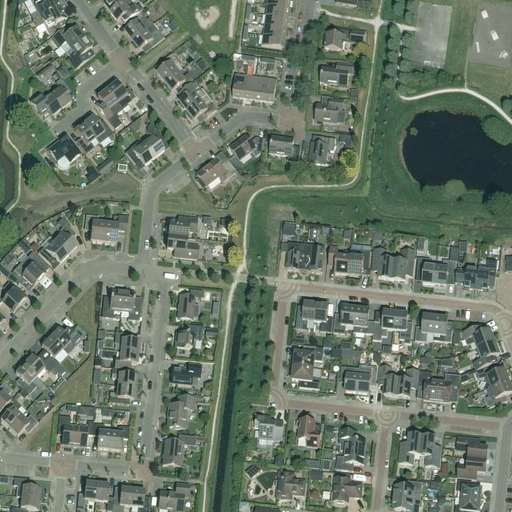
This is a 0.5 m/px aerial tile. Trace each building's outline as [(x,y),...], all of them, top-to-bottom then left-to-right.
[(33,23),(59,9),(54,0),(31,0),(25,2),(25,3),(29,1),(35,13),(29,17),(33,23)] [(127,0),(108,0),(102,4),(110,14),(127,0)] [(127,0),(123,4),(110,14),(117,23),(119,22),(123,26),(130,21),(140,13),(143,11),(139,6),(136,8),(133,4),(129,0),(127,0)] [(290,0),(267,0),(267,6),(289,9),(290,0)] [(267,6),(265,16),(287,19),(289,9),(267,6)] [(59,9),(33,23),(36,29),(42,26),(49,38),(45,40),(46,41),(64,27),(62,23),(65,21),(59,9)] [(140,13),(130,21),(134,25),(124,33),(132,42),(153,26),(148,19),(146,21),(140,13)] [(265,16),(264,26),(286,29),(287,19),(265,16)] [(153,26),(132,42),(133,44),(132,46),(136,51),(138,50),(139,52),(149,44),(152,49),(164,40),(158,32),(153,26)] [(286,29),(264,26),(263,36),(285,39),(286,29)] [(68,35),(64,29),(50,40),(58,50),(60,48),(65,54),(69,51),(83,39),(81,36),(83,35),(78,30),(77,31),(76,29),(68,35)] [(364,35),(352,33),(340,31),(339,37),(326,36),(324,50),(342,52),(343,44),(362,46),(364,35)] [(285,39),(263,36),(261,47),(283,50),(285,39)] [(69,51),(65,54),(69,60),(67,62),(74,72),(88,61),(84,55),(91,49),(83,39),(69,51)] [(164,84),(177,74),(173,68),(179,64),(172,55),(163,62),(166,67),(157,75),(164,84)] [(51,65),(36,77),(39,81),(54,69),(51,65)] [(322,69),(320,84),(338,86),(338,88),(346,89),(348,75),(352,75),(353,68),(337,65),(336,71),(322,69)] [(179,72),(177,74),(164,84),(167,88),(166,89),(170,95),(181,86),(185,91),(194,83),(188,75),(184,78),(179,72)] [(243,100),(246,77),(235,76),(232,98),(243,100)] [(255,79),(246,77),(243,100),(252,101),(255,79)] [(265,80),(255,79),(252,101),(262,102),(265,80)] [(50,97),(61,111),(70,104),(62,94),(67,90),(60,80),(55,84),(59,90),(50,97)] [(265,80),(262,102),(273,104),(276,82),(265,80)] [(185,91),(178,96),(181,101),(179,103),(180,104),(178,105),(183,111),(184,110),(186,112),(208,96),(203,90),(200,91),(194,83),(185,91)] [(116,84),(106,91),(122,112),(127,108),(126,106),(135,99),(127,90),(123,93),(116,84)] [(99,102),(95,106),(99,112),(108,123),(114,131),(121,126),(117,121),(119,120),(116,116),(117,116),(122,112),(106,91),(97,99),(99,102)] [(51,119),(61,111),(50,97),(44,101),(43,101),(39,96),(30,104),(38,114),(43,111),(45,111),(51,119)] [(208,96),(186,112),(188,115),(187,116),(191,122),(193,121),(194,122),(203,114),(207,119),(216,112),(210,104),(212,102),(208,96)] [(343,102),(330,101),(329,108),(317,106),(315,122),(336,125),(338,109),(342,110),(343,102)] [(99,146),(108,139),(112,135),(105,126),(101,129),(92,119),(83,125),(95,141),(99,146)] [(83,125),(74,132),(83,143),(78,147),(85,156),(90,153),(94,150),(90,145),(95,141),(83,125)] [(151,138),(142,145),(153,160),(163,152),(158,146),(163,142),(155,131),(149,135),(151,138)] [(69,165),(69,164),(80,156),(66,137),(48,152),(56,163),(56,164),(57,165),(57,167),(58,168),(59,169),(61,169),(62,170),(63,170),(65,169),(66,169),(67,168),(68,167),(69,165)] [(251,153),(255,158),(262,153),(264,140),(256,139),(250,144),(245,138),(230,150),(239,162),(251,153)] [(300,150),(292,149),(293,141),(272,138),(269,156),(287,158),(287,163),(298,164),(300,150)] [(335,140),(322,139),(321,146),(311,145),(309,164),(324,167),(326,152),(333,153),(335,140)] [(131,150),(125,154),(133,165),(139,161),(144,168),(153,160),(142,145),(140,142),(131,150)] [(196,176),(199,179),(196,182),(203,191),(218,179),(223,184),(237,173),(228,161),(220,168),(215,161),(196,176)] [(102,244),(104,225),(97,224),(98,219),(85,217),(84,229),(91,230),(89,243),(102,244)] [(104,225),(102,244),(115,246),(116,237),(125,238),(126,234),(127,219),(117,217),(117,218),(113,217),(112,220),(112,226),(104,225)] [(169,225),(169,226),(167,226),(165,227),(165,232),(166,234),(168,234),(167,238),(186,240),(187,234),(195,234),(196,221),(177,219),(177,226),(169,225)] [(284,224),(283,235),(282,237),(294,238),(296,226),(284,224)] [(55,241),(53,243),(67,257),(76,248),(69,242),(75,236),(65,226),(59,232),(61,235),(60,235),(59,234),(57,234),(53,238),(53,240),(55,241)] [(186,240),(167,238),(166,251),(174,252),(173,259),(196,261),(198,248),(185,247),(186,240)] [(67,257),(53,243),(45,251),(43,249),(37,255),(48,264),(52,259),(59,266),(67,257)] [(287,253),(285,270),(297,272),(297,271),(304,271),(306,246),(297,245),(288,244),(287,253)] [(324,248),(315,247),(306,246),(304,271),(310,272),(310,273),(322,274),(324,248)] [(347,277),(349,257),(350,254),(345,253),(344,259),(337,258),(338,250),(330,249),(328,267),(335,268),(334,276),(347,277)] [(357,258),(349,257),(347,277),(361,279),(362,271),(368,271),(370,253),(358,252),(357,258)] [(391,282),(393,262),(385,261),(386,253),(374,252),(372,273),(378,274),(378,280),(391,282)] [(401,263),(393,262),(391,282),(404,283),(405,278),(411,279),(414,253),(402,252),(401,263)] [(31,254),(21,265),(39,282),(46,275),(45,274),(48,270),(31,254)] [(434,286),(435,269),(429,268),(430,261),(418,259),(416,271),(423,272),(422,285),(434,286)] [(442,269),(435,269),(434,286),(445,288),(447,275),(455,275),(456,264),(443,262),(442,269)] [(486,271),(478,270),(475,291),(487,292),(487,289),(494,289),(497,263),(487,262),(486,271)] [(14,272),(10,276),(19,285),(23,281),(31,290),(39,282),(21,265),(20,265),(14,272)] [(475,291),(478,270),(466,269),(465,272),(456,271),(455,285),(464,286),(464,290),(475,291)] [(6,280),(9,283),(2,290),(5,293),(19,307),(27,299),(16,289),(19,285),(10,276),(6,280)] [(102,306),(101,319),(112,320),(113,312),(120,313),(122,293),(111,292),(110,299),(109,307),(102,306)] [(179,297),(177,320),(192,322),(192,320),(196,320),(198,308),(193,307),(194,299),(202,300),(203,293),(189,292),(188,298),(179,297)] [(0,304),(1,304),(12,314),(19,307),(5,293),(2,296),(5,299),(1,302),(0,300),(0,304)] [(122,293),(120,313),(128,314),(127,322),(138,323),(140,311),(132,311),(133,302),(134,294),(122,293)] [(314,324),(316,306),(304,304),(302,317),(296,316),(295,331),(306,332),(307,323),(314,324)] [(316,306),(314,324),(321,324),(319,333),(331,335),(332,320),(326,319),(328,307),(316,306)] [(334,320),(333,335),(344,336),(345,328),(353,329),(356,310),(342,309),(342,317),(341,321),(334,320)] [(353,329),(353,335),(366,336),(366,335),(373,336),(374,324),(367,323),(369,311),(356,310),(353,329)] [(374,324),(373,336),(372,342),(381,343),(381,338),(386,339),(387,331),(393,332),(395,314),(383,313),(382,325),(374,324)] [(395,314),(393,332),(400,333),(399,341),(404,342),(404,345),(410,346),(411,331),(406,331),(406,324),(407,316),(395,314)] [(433,336),(435,319),(423,317),(422,329),(416,329),(414,343),(426,344),(427,336),(433,336)] [(447,320),(435,319),(433,336),(432,342),(450,344),(451,332),(446,332),(447,320)] [(464,334),(462,335),(464,342),(469,340),(471,345),(474,344),(476,350),(494,344),(490,332),(486,333),(483,327),(480,328),(464,334)] [(57,331),(49,339),(62,352),(67,356),(81,342),(72,333),(66,328),(61,334),(57,331)] [(175,334),(174,349),(194,351),(195,342),(201,343),(202,329),(190,328),(189,336),(175,334)] [(127,336),(122,335),(115,334),(114,345),(120,346),(120,353),(137,354),(139,342),(126,341),(127,336)] [(62,352),(49,339),(41,348),(49,356),(44,362),(53,371),(57,366),(59,365),(54,360),(62,352)] [(478,363),(473,365),(476,372),(493,365),(497,364),(495,358),(499,356),(494,344),(476,350),(479,357),(476,358),(478,363)] [(292,358),(291,360),(292,363),(293,365),(293,368),(313,370),(314,362),(322,363),(322,357),(323,350),(303,348),(303,355),(294,354),(294,357),(292,358)] [(114,364),(114,370),(124,371),(130,371),(130,366),(136,366),(137,354),(120,353),(119,360),(115,359),(114,364)] [(31,358),(23,367),(36,379),(44,370),(49,375),(53,371),(44,362),(40,366),(31,358)] [(451,367),(451,358),(438,359),(439,367),(451,367)] [(57,366),(53,371),(60,377),(64,373),(57,366)] [(191,379),(199,380),(200,367),(188,366),(187,373),(172,371),(170,385),(190,387),(191,379)] [(36,379),(23,367),(15,375),(24,384),(20,388),(28,396),(36,388),(31,384),(36,379)] [(313,370),(293,368),(293,371),(291,372),(290,374),(290,377),(292,379),(291,382),(299,382),(299,389),(319,391),(319,384),(311,383),(313,370)] [(364,379),(358,378),(356,395),(368,396),(369,384),(375,384),(377,369),(365,368),(364,379)] [(491,390),(508,383),(508,381),(509,379),(508,374),(505,374),(504,371),(495,374),(493,368),(476,374),(479,381),(484,379),(486,385),(483,390),(484,393),(484,392),(484,393),(486,392),(491,390)] [(341,369),(340,381),(346,381),(344,393),(356,395),(358,378),(359,371),(352,370),(341,369)] [(378,384),(378,387),(384,388),(383,397),(396,399),(398,377),(390,376),(391,370),(380,369),(378,384)] [(117,388),(134,390),(135,378),(123,376),(124,371),(114,370),(112,370),(111,380),(118,381),(117,388)] [(398,377),(396,399),(409,400),(410,391),(416,392),(417,388),(418,373),(407,372),(406,378),(398,377)] [(419,373),(417,388),(424,388),(423,402),(436,403),(438,383),(431,383),(432,375),(419,373)] [(438,383),(436,403),(449,405),(450,391),(458,392),(460,378),(445,376),(444,384),(438,383)] [(486,392),(484,393),(486,392),(488,399),(486,400),(489,410),(505,404),(503,398),(505,397),(511,394),(511,392),(508,383),(491,390),(486,392)] [(10,403),(10,402),(5,398),(10,393),(2,385),(0,387),(0,413),(4,409),(10,403)] [(109,394),(108,405),(120,406),(120,400),(129,401),(133,401),(134,390),(117,388),(116,395),(109,394)] [(42,395),(35,403),(36,404),(48,403),(49,402),(42,395)] [(194,400),(178,398),(177,407),(168,406),(167,415),(168,415),(167,429),(184,431),(186,412),(192,413),(194,400)] [(51,402),(56,408),(59,404),(54,399),(51,402)] [(10,403),(4,409),(8,413),(0,421),(8,430),(20,418),(15,413),(20,408),(12,400),(10,402),(10,403)] [(254,415),(253,421),(256,421),(255,429),(260,429),(259,441),(258,445),(260,447),(264,447),(266,446),(266,441),(273,442),(273,441),(281,442),(283,424),(270,422),(270,419),(262,418),(262,416),(254,415)] [(20,418),(8,430),(17,438),(25,429),(29,433),(37,424),(29,417),(24,422),(20,418)] [(73,448),(75,428),(69,427),(70,419),(58,418),(57,437),(62,437),(61,447),(73,448)] [(296,429),(297,430),(299,431),(298,441),(307,442),(306,448),(319,449),(320,433),(313,433),(314,423),(300,421),(300,423),(298,423),(296,425),(296,429)] [(75,428),(73,448),(85,449),(86,437),(92,438),(93,426),(93,424),(87,423),(87,429),(75,428)] [(93,426),(92,438),(98,438),(96,450),(108,452),(110,435),(103,434),(104,427),(93,426)] [(117,435),(110,435),(108,452),(120,453),(121,441),(127,441),(128,429),(118,428),(117,435)] [(340,452),(345,453),(364,455),(365,443),(356,442),(357,434),(340,432),(338,446),(340,446),(340,452)] [(182,447),(194,448),(195,439),(178,437),(177,444),(164,442),(162,467),(180,469),(182,447)] [(419,457),(422,438),(409,437),(408,446),(401,445),(399,465),(412,467),(413,457),(419,457)] [(422,438),(419,457),(426,458),(425,468),(438,470),(440,449),(434,449),(435,439),(422,438)] [(467,460),(486,463),(487,449),(479,449),(480,442),(458,439),(456,453),(468,454),(467,460)] [(337,458),(336,472),(347,473),(348,465),(353,466),(363,467),(364,455),(345,453),(344,459),(337,458)] [(317,469),(318,460),(302,459),(302,468),(317,469)] [(486,463),(467,460),(466,467),(458,466),(457,479),(475,482),(476,475),(484,476),(486,463)] [(322,483),(323,472),(311,471),(310,482),(322,483)] [(361,483),(370,483),(369,473),(360,474),(361,483)] [(276,483),(275,488),(277,489),(276,500),(291,501),(291,496),(303,498),(305,483),(293,481),(293,475),(279,474),(278,482),(276,483)] [(14,480),(13,487),(16,488),(15,499),(21,499),(38,501),(39,490),(27,488),(27,481),(14,480)] [(336,503),(336,505),(343,506),(343,504),(347,505),(348,499),(360,500),(362,486),(350,484),(350,481),(334,480),(332,503),(336,503)] [(461,500),(484,503),(482,496),(481,496),(481,491),(471,489),(471,483),(458,482),(456,493),(462,494),(461,500)] [(420,502),(420,496),(422,484),(408,483),(408,489),(395,487),(393,499),(422,502),(420,502)] [(77,501),(77,508),(82,508),(83,505),(87,506),(87,502),(95,503),(97,485),(85,484),(83,496),(78,496),(77,501)] [(97,485),(95,503),(107,504),(105,511),(111,511),(113,502),(113,500),(107,499),(109,487),(97,485)] [(189,487),(176,486),(175,495),(159,494),(157,511),(171,511),(181,511),(183,498),(187,499),(189,487)] [(113,502),(111,511),(122,511),(123,508),(130,509),(132,491),(120,490),(119,502),(113,502)] [(144,492),(132,491),(130,509),(137,509),(136,511),(147,511),(148,510),(149,505),(143,505),(144,492)] [(37,511),(38,501),(21,499),(20,510),(11,509),(10,511),(24,511),(37,511)] [(422,502),(393,499),(392,511),(399,511),(418,511),(419,509),(421,509),(422,502)] [(484,503),(461,500),(460,507),(455,507),(454,511),(478,511),(479,509),(481,509),(484,503)]
